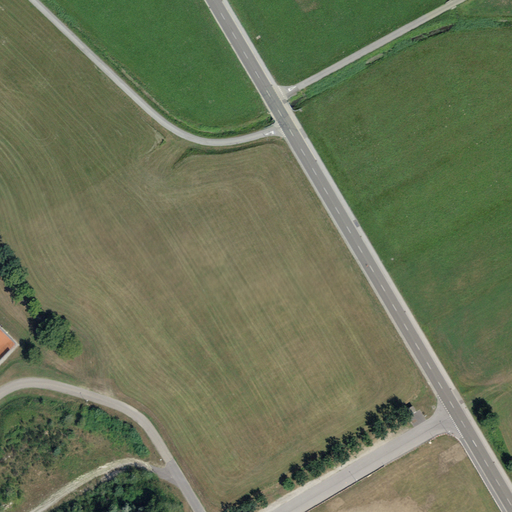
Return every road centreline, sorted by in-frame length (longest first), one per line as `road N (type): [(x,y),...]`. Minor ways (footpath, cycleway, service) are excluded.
road 1 (secondary): [(454,410),(287,126)]
road 2 (residential): [(287,126),(225,141),(187,136),(30,0)]
road 3 (residential): [(0,394),(38,382),(132,413),(204,511)]
road 4 (track): [(273,100),(454,0)]
road 5 (residential): [(454,410),(276,511)]
road 6 (track): [(38,511),(116,465),(177,474)]
road 7 (secondary): [(287,126),(213,0)]
